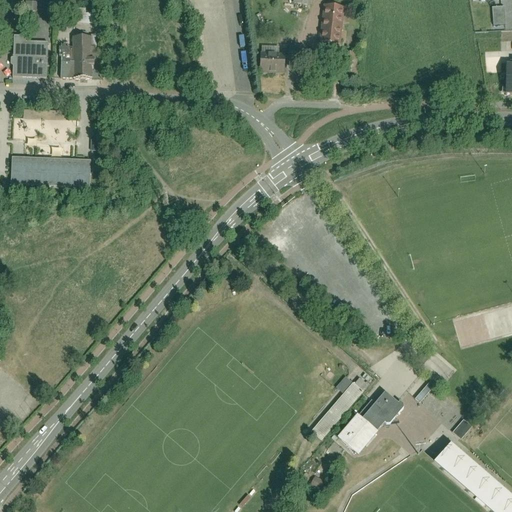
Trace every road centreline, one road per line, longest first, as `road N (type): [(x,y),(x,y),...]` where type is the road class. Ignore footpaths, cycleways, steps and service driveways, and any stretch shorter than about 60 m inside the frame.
road 1 (tertiary): [(0,492),(230,221),(290,169)]
road 2 (tertiary): [(290,169),(391,130),(511,120)]
road 3 (residential): [(114,94),(198,99),(255,113),(290,169)]
